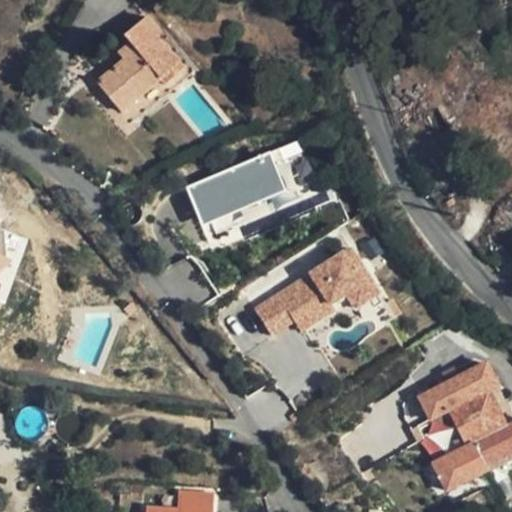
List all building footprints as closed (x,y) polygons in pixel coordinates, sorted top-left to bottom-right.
[(164,85),(183,70),(155,37),(158,33),(147,19),(123,37),(136,53),(97,84),(122,113),(160,80),(164,85)] [(301,417),(406,353),(277,134),(167,200),(301,417)] [(0,274),(2,275),(11,255),(0,249),(0,247),(0,274)] [(445,491),(485,471),(482,466),(511,451),(511,424),(505,428),(488,392),(496,389),(485,366),(417,398),(428,421),(446,411),(464,448),(431,463),(445,491)] [(390,469),(359,423),(327,444),(357,489),(390,469)] [(511,451),(482,466),(485,471),(511,457),(511,451)] [(215,511),(217,492),(179,490),(178,510),(148,508),(147,511),(215,511)]
